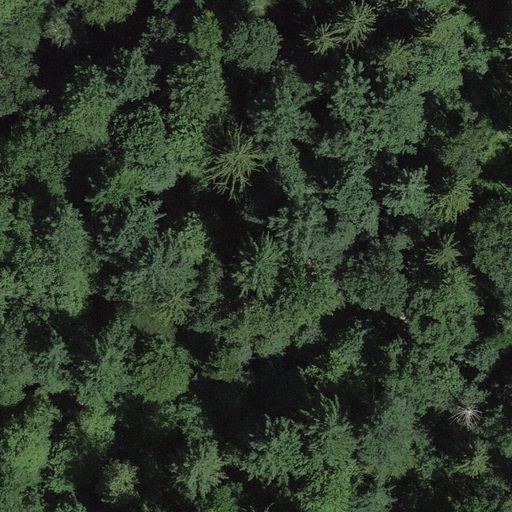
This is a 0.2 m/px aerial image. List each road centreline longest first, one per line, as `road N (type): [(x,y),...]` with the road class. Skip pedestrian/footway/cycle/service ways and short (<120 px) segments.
road 1 (track): [(54,0),(37,56),(40,79),(59,121),(97,160),(366,301),(511,402)]
road 2 (track): [(381,511),(231,475),(0,357)]
